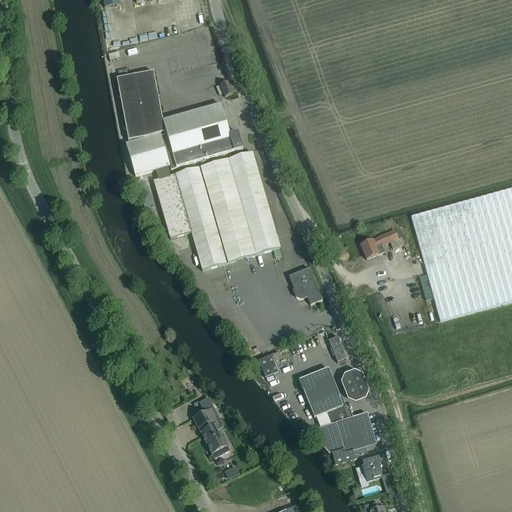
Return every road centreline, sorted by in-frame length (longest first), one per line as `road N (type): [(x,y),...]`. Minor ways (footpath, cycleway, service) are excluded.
road 1 (tertiary): [(205,511),(17,149),(0,3)]
road 2 (unclassified): [(408,511),(384,421),(257,123),(214,0)]
